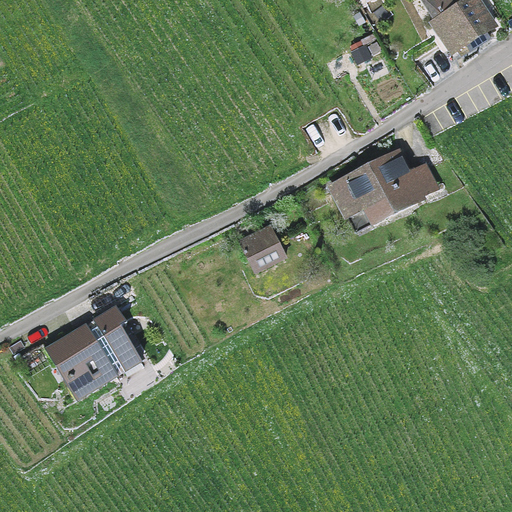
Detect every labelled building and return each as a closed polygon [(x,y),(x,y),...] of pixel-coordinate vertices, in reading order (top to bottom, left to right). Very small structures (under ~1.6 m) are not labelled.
[(494,27),(476,0),(423,0),(436,19),(434,21),(446,39),(444,41),(452,54),(469,43),(474,51),(493,38),(488,31),(494,27)] [(365,47),(352,53),(357,64),(371,57),(365,47)] [(436,188),(426,170),(412,177),(400,155),(345,185),(343,180),(331,186),(347,215),(366,205),(376,224),(423,198),(422,196),(436,188)] [(260,233),(241,245),(249,262),(280,247),(271,230),(261,235),(260,233)] [(77,402),(118,378),(112,368),(136,354),(122,330),(128,326),(118,309),(47,352),(77,402)]
